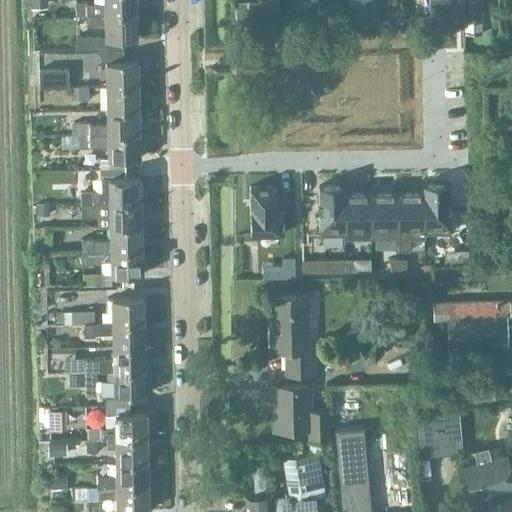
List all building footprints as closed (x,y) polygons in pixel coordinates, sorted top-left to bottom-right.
[(87,2),(76,3),(77,15),(90,15),(136,14),(136,0),(104,0),(105,4),(87,4),(87,2)] [(260,0),(261,31),(279,31),(278,0),(260,0)] [(330,0),(311,0),(312,23),(330,23),(330,0)] [(350,0),(350,24),(379,24),(379,0),(350,0)] [(429,0),(430,28),(463,28),(463,0),(429,0)] [(483,0),(465,0),(465,34),(483,34),(483,0)] [(136,14),(90,15),(90,25),(105,25),(106,36),(106,39),(124,39),(137,39),(136,14)] [(100,36),(77,36),(77,49),(101,49),(100,36)] [(263,71),(280,67),(277,53),(260,57),(263,71)] [(124,61),(107,61),(107,86),(138,85),(138,61),(124,61)] [(389,103),(388,63),(353,63),(354,103),(389,103)] [(68,69),(40,70),(41,87),(68,86),(68,69)] [(89,85),(79,85),(79,99),(89,98),(89,85)] [(138,85),(107,86),(108,110),(139,110),(138,85)] [(407,142),(406,107),(325,110),(324,87),(287,88),(289,130),(356,128),(356,144),(407,142)] [(90,122),(72,123),(72,135),(79,135),(139,134),(139,110),(108,110),(108,123),(90,124),(90,122)] [(139,134),(79,135),(79,148),(90,147),(90,146),(109,145),(109,159),(101,159),(101,168),(126,168),(125,159),(140,159),(139,134)] [(92,190),(81,190),(82,203),(141,202),(141,177),(126,177),(126,168),(101,168),(101,191),(92,191),(92,190)] [(448,183),(423,183),(423,191),(424,191),(425,233),(449,233),(448,183)] [(275,185),(250,186),(251,234),(283,233),(283,209),(288,209),(288,197),(276,197),(275,185)] [(344,185),(319,185),(320,235),(343,234),(344,234),(344,192),(344,185)] [(397,191),(370,192),(371,238),(398,238),(397,191)] [(423,191),(397,191),(398,238),(398,250),(410,250),(410,237),(426,237),(425,233),(424,191),(423,191)] [(344,192),(344,234),(343,234),(343,239),(371,238),(370,192),(344,192)] [(141,202),(82,203),(82,216),(98,215),(98,227),(111,226),(142,226),(141,202)] [(93,238),(82,238),(83,251),(142,250),(142,226),(111,226),(111,239),(93,240),(93,238)] [(469,249),(460,249),(461,262),(469,262),(469,249)] [(142,250),(83,251),(83,264),(93,264),(93,262),(112,261),(112,274),(112,275),(121,275),(129,275),(143,275),(142,250)] [(294,257),(282,258),(282,264),(282,278),(295,278),(294,257)] [(398,258),(390,258),(391,270),(399,270),(398,258)] [(406,258),(398,258),(399,270),(407,270),(406,258)] [(345,259),(328,259),(328,271),(345,271),(345,259)] [(353,259),(345,259),(345,271),(353,271),(353,259)] [(143,296),(111,297),(111,321),(144,320),(143,296)] [(288,376),(301,375),(315,375),(314,349),(309,349),(308,296),(273,297),(274,352),(288,352),(288,376)] [(449,319),(450,345),(507,343),(506,314),(511,314),(511,300),(435,303),(436,320),(449,319)] [(113,323),(85,323),(85,336),(95,336),(95,334),(113,333),(113,347),(145,346),(144,322),(113,323)] [(85,323),(68,323),(68,336),(85,336),(85,323)] [(114,358),(85,359),(85,371),(97,371),(108,371),(145,370),(145,346),(113,347),(114,358)] [(115,396),(106,396),(106,404),(106,405),(130,404),(130,395),(146,395),(146,391),(148,391),(151,388),(151,381),(148,379),(145,379),(145,370),(108,371),(108,380),(114,380),(115,396)] [(310,441),(320,440),(328,440),(328,411),(309,412),(309,386),(275,386),(275,431),(309,431),(310,441)] [(116,428),(102,429),(102,439),(107,439),(147,438),(147,413),(131,413),(130,404),(106,405),(106,413),(115,413),(116,428)] [(458,406),(418,410),(422,454),(463,450),(458,406)] [(96,437),(97,425),(80,425),(80,437),(96,437)] [(370,511),(362,427),(335,430),(343,511),(370,511)] [(147,438),(107,439),(107,447),(116,447),(116,462),(148,462),(147,438)] [(306,454),(287,457),(292,494),(325,489),(319,453),(306,455),(306,454)] [(459,468),(468,501),(511,489),(511,476),(506,456),(459,468)] [(117,476),(97,476),(98,487),(148,486),(148,474),(152,474),(151,463),(148,463),(148,462),(116,462),(117,476)] [(98,487),(88,487),(88,500),(99,500),(99,498),(117,498),(117,511),(135,511),(148,511),(148,486),(98,487)] [(246,511),(270,511),(270,494),(246,495),(246,511)] [(317,511),(316,496),(275,498),(276,511),(317,511)]
